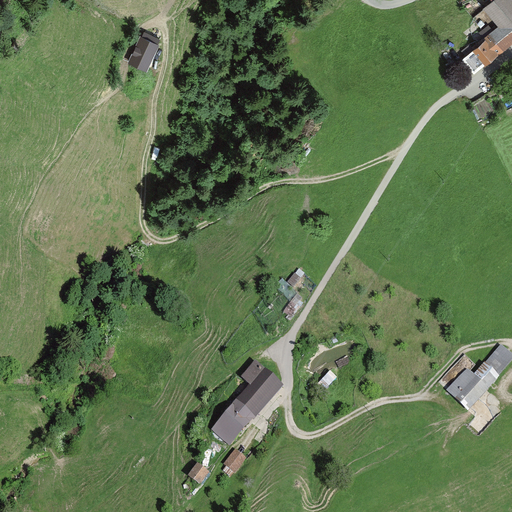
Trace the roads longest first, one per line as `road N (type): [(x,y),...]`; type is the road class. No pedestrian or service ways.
road 1 (track): [(165,34),(142,175),(142,224),(150,239),(166,243),(272,183),(312,182),(403,152)]
road 2 (unclassified): [(295,431),(287,342),(409,141),(441,102),(511,55)]
road 3 (track): [(295,431),(307,436),(367,406),(425,396),(463,348),(511,341)]
